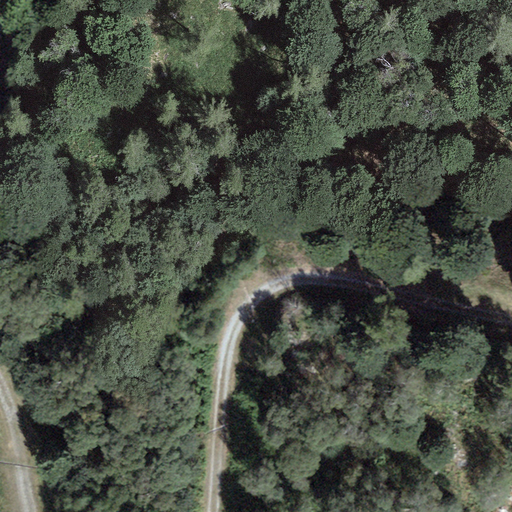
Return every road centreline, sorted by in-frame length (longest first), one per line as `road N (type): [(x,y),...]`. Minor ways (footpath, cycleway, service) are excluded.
road 1 (unclassified): [(210,511),(229,339),(269,288),(318,279),(511,321)]
road 2 (unclassified): [(0,379),(29,511)]
